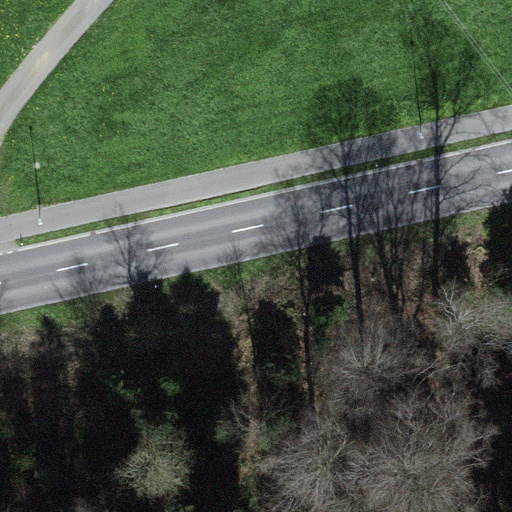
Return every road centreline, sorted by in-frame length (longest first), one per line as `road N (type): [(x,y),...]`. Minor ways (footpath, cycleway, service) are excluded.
road 1 (tertiary): [(511,171),(0,286)]
road 2 (track): [(0,120),(47,33),(81,0)]
